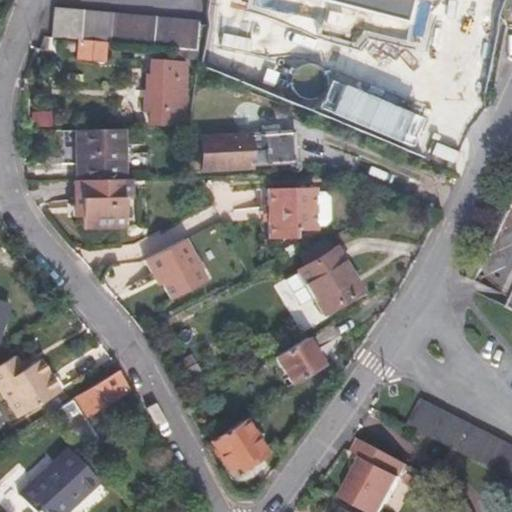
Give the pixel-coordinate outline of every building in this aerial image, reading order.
[(333,0),(407,19),(412,0),(333,0)] [(421,0),(422,13),(489,13),(489,2),(497,2),(496,0),(421,0)] [(70,41),(42,38),(46,49),(68,52),(70,41)] [(82,56),(83,43),(70,41),(68,52),(68,55),(82,56)] [(192,64),(187,53),(169,51),(169,56),(170,62),(192,64)] [(193,65),(192,64),(170,62),(170,67),(169,76),(142,75),(142,90),(138,90),(137,111),(145,112),(144,125),(180,126),(183,79),(190,79),(192,70),(193,65)] [(316,111),(411,151),(426,116),(331,76),(316,111)] [(30,114),(30,125),(50,125),(50,113),(30,114)] [(115,177),(114,130),(66,130),(67,178),(115,177)] [(282,134),(191,134),(191,163),(283,163),(282,134)] [(137,151),(121,151),(120,169),(137,169),(137,151)] [(120,177),(115,177),(67,178),(66,178),(66,215),(73,216),(73,227),(114,226),(115,193),(120,193),(120,177)] [(315,191),(315,187),(264,188),(265,239),(295,238),(295,231),(315,230),(315,226),(315,191)] [(329,220),(328,196),(323,191),(315,191),(315,226),(323,226),(329,220)] [(175,238),(135,258),(143,275),(148,272),(149,275),(153,282),(160,298),(196,279),(175,238)] [(363,291),(335,244),(330,247),(325,238),(296,254),(302,264),(293,269),(295,273),(310,298),(321,317),(363,291)] [(282,257),(295,251),(292,244),(278,251),(282,257)] [(148,272),(143,275),(148,284),(153,282),(149,275),(148,272)] [(310,298),(295,273),(283,279),(298,305),(310,298)] [(511,281),(500,308),(511,313),(511,281)] [(0,328),(8,305),(0,302),(0,328)] [(317,364),(301,337),(272,355),(289,382),(317,364)] [(182,367),(195,360),(191,353),(178,360),(182,367)] [(12,354),(0,361),(0,393),(14,416),(57,389),(37,357),(20,368),(12,354)] [(202,373),(195,360),(182,367),(189,380),(202,373)] [(120,387),(109,370),(48,407),(63,422),(120,387)] [(259,450),(239,418),(205,439),(226,472),(259,450)] [(65,511),(98,479),(64,447),(18,494),(35,511),(65,511)] [(382,511),(401,477),(363,457),(342,497),(371,511),(382,511)]
